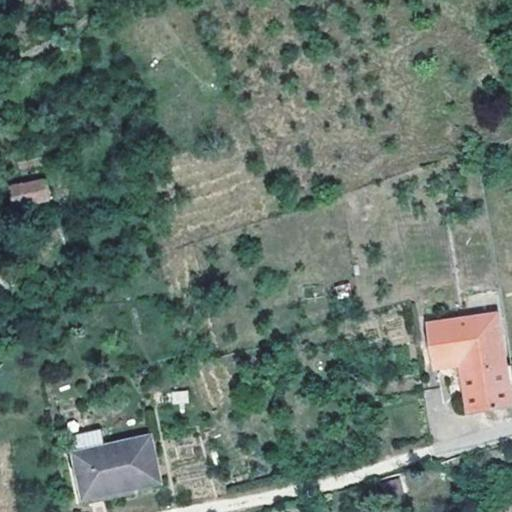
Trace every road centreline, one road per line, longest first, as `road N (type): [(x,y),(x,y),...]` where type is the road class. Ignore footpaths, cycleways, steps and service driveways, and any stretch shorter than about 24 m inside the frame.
road 1 (residential): [(511,428),(348,479),(187,511)]
road 2 (track): [(0,60),(34,52),(115,0)]
